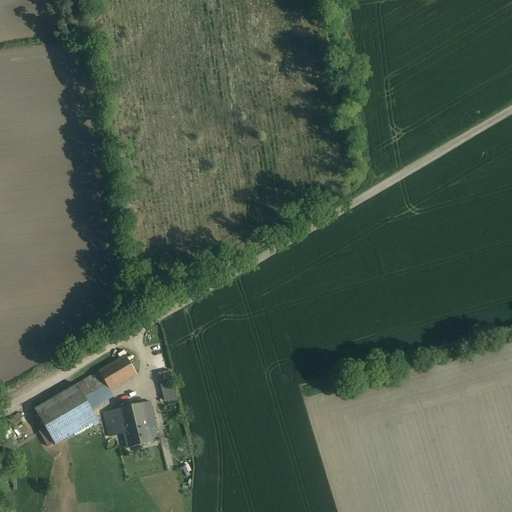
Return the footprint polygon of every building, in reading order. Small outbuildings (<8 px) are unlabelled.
[(99,373),(109,391),(137,375),(127,358),(99,373)] [(177,398),(170,371),(158,374),(165,401),(177,398)] [(77,386),(92,411),(113,399),(109,391),(99,373),(77,386)] [(77,386),(36,410),(56,445),(97,421),(92,411),(77,386)] [(157,427),(151,402),(104,413),(110,437),(124,433),(128,449),(154,442),(150,429),(157,427)]
